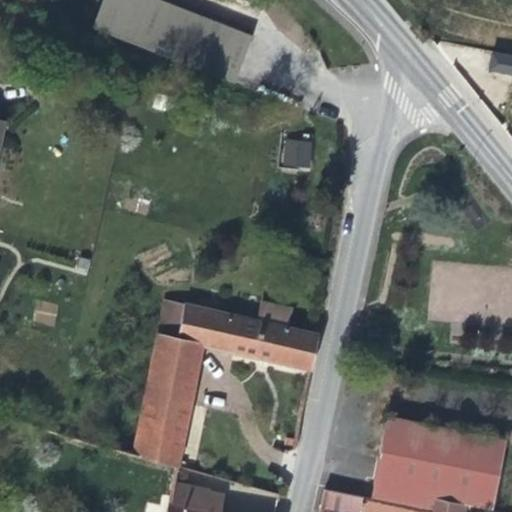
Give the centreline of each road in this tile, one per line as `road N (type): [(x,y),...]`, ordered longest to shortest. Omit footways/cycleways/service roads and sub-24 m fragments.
road 1 (residential): [(411,58),(376,123),(297,511)]
road 2 (tertiary): [(411,58),(511,178)]
